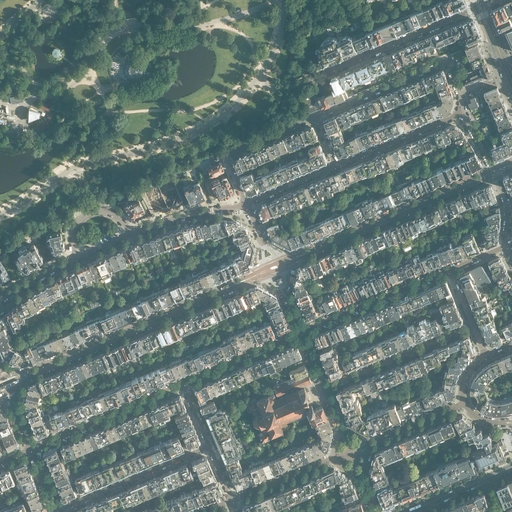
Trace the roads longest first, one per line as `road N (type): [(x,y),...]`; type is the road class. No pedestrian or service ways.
road 1 (tertiary): [(33,371),(245,279)]
road 2 (tertiary): [(299,256),(494,171)]
road 3 (residential): [(461,94),(442,64),(315,117)]
road 4 (residential): [(323,74),(480,7)]
road 5 (residential): [(55,510),(209,446)]
road 6 (residential): [(30,450),(182,383)]
road 7 (residential): [(301,332),(449,269)]
road 8 (residential): [(325,388),(472,326)]
road 9 (residential): [(315,117),(231,152),(245,204)]
road 10 (residential): [(336,166),(462,114)]
road 11 (residential): [(182,383),(301,332)]
road 12 (residential): [(128,234),(245,204)]
